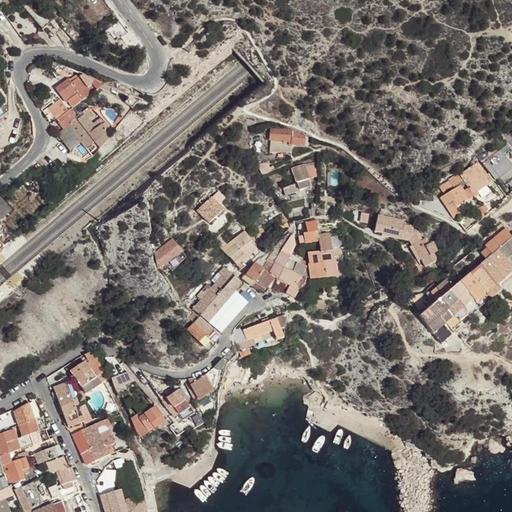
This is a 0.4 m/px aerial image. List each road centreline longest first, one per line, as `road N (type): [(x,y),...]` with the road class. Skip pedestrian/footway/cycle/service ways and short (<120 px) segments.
road 1 (tertiary): [(121,0),(149,39),(156,71),(141,82),(63,53),(27,56),(21,78),(42,135),(0,184)]
road 2 (residential): [(113,347),(182,375),(197,370),(246,308),(283,297)]
road 3 (unclassified): [(38,379),(97,511)]
